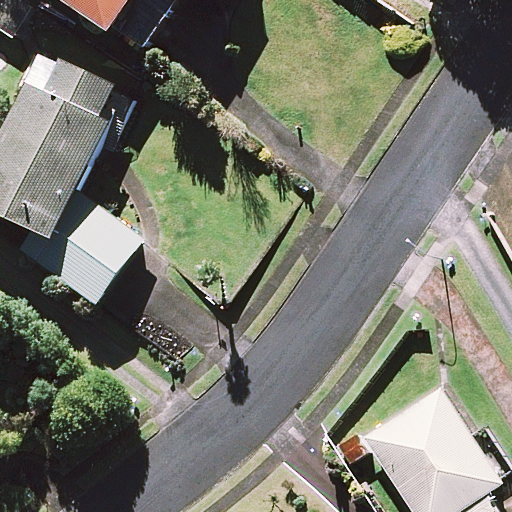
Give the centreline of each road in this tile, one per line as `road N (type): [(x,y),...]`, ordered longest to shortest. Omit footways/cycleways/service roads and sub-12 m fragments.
road 1 (residential): [(121,511),(216,436),(288,362),(511,32)]
road 2 (unknown): [(422,163),(511,324)]
